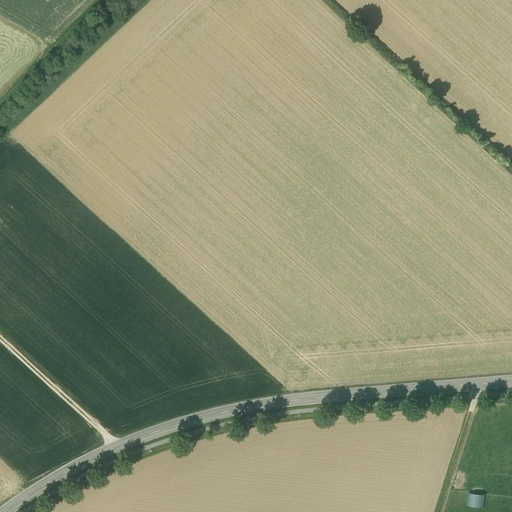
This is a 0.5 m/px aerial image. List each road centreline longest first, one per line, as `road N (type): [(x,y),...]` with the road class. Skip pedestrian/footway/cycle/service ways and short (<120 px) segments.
road 1 (tertiary): [(511,380),(322,399),(188,424),(72,467),(5,511)]
road 2 (track): [(0,150),(155,0)]
road 3 (track): [(121,458),(0,340)]
road 4 (track): [(109,0),(0,109)]
road 5 (track): [(438,511),(474,384)]
